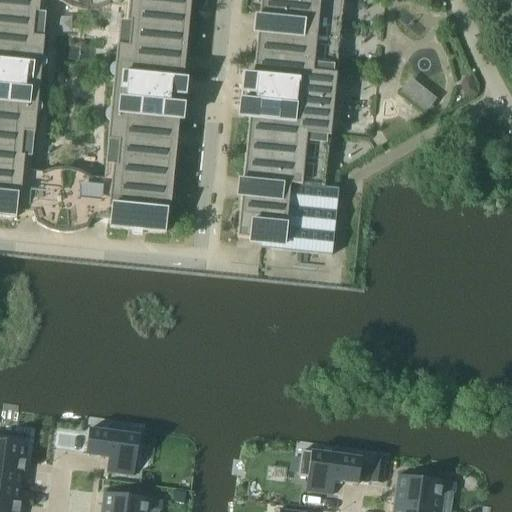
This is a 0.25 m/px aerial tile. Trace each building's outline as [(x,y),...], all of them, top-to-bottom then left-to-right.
[(0,0),(0,216),(15,218),(15,209),(19,210),(32,211),(36,224),(50,231),(60,233),(63,233),(73,233),(88,228),(93,218),(108,219),(111,220),(110,227),(128,229),(133,229),(134,229),(134,234),(142,235),(143,230),(146,230),(165,232),(167,214),(170,214),(177,146),(178,135),(180,120),(181,109),(182,90),(184,79),(184,70),(186,59),(191,0),(0,0)] [(260,0),(253,76),(246,75),(245,85),(242,85),(240,107),(242,107),(242,117),(249,117),(237,237),(261,240),(260,249),(331,255),(338,189),(325,187),(342,0),(260,0)] [(462,78),(458,85),(462,98),(474,94),(469,76),(462,78)] [(409,81),(399,93),(426,115),(436,102),(409,81)] [(86,439),(84,457),(107,460),(105,474),(132,478),(138,436),(87,429),(86,439)] [(0,485),(21,489),(26,447),(27,447),(27,446),(0,441),(0,485)] [(309,452),(304,493),(331,497),(333,484),(356,487),(360,459),(309,452)] [(372,460),(371,472),(383,473),(385,462),(372,460)] [(371,472),(369,483),(381,485),(383,473),(371,472)] [(395,476),(391,506),(435,511),(440,511),(444,493),(454,494),(455,484),(395,476)] [(0,485),(0,511),(17,511),(21,489),(0,485)] [(101,493),(98,511),(149,511),(150,510),(160,511),(161,501),(101,493)]
